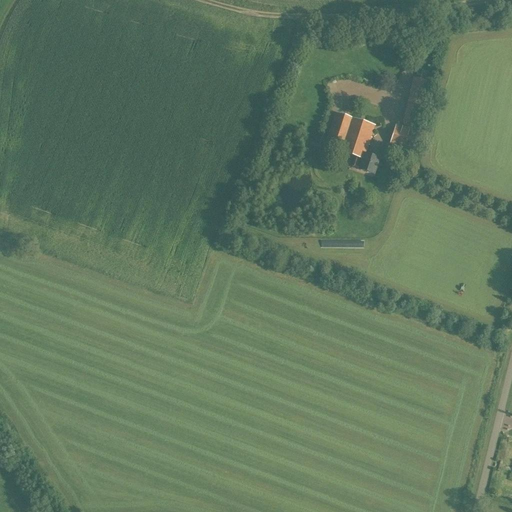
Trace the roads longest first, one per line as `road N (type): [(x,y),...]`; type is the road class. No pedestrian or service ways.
road 1 (track): [(484,0),(308,16),(210,0)]
road 2 (unclassified): [(475,511),(511,362)]
